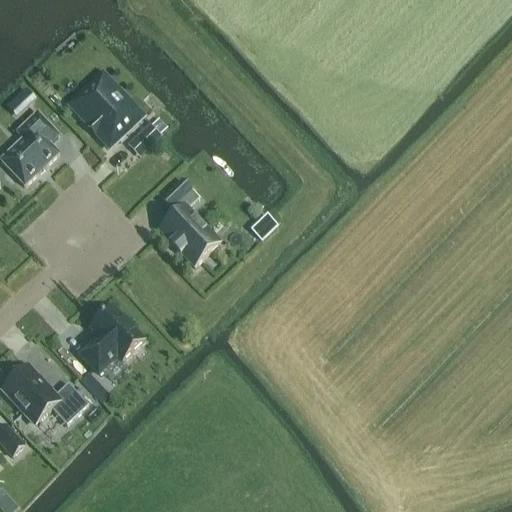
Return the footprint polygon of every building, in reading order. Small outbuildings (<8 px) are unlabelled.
[(103,78),(70,109),(110,152),(143,120),(103,78)] [(25,108),(33,99),(25,91),(16,99),(25,108)] [(59,157),(50,148),(60,139),(38,116),(17,136),(23,143),(1,164),(25,190),(59,157)] [(167,131),(159,122),(151,129),(159,137),(167,131)] [(151,129),(137,143),(147,153),(161,139),(151,129)] [(171,249),(180,259),(182,257),(195,271),(220,247),(185,210),(184,210),(180,206),(192,194),(182,184),(162,203),(176,218),(160,234),(172,247),(171,249)] [(100,340),(81,358),(99,377),(117,359),(122,364),(144,344),(113,312),(92,332),(100,340)] [(27,370),(3,392),(36,427),(52,413),(67,429),(88,409),(68,387),(54,400),(27,370)] [(0,445),(13,460),(25,449),(6,428),(0,433),(0,445)]
